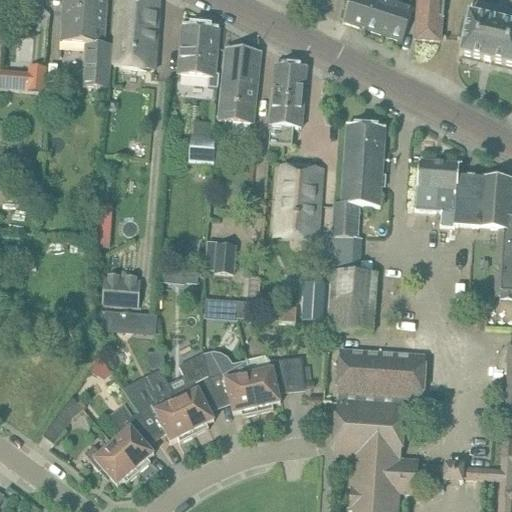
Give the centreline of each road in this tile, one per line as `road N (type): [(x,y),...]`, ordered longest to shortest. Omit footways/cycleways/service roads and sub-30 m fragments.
road 1 (tertiary): [(511,146),(318,49)]
road 2 (residential): [(156,511),(221,467),(310,446)]
